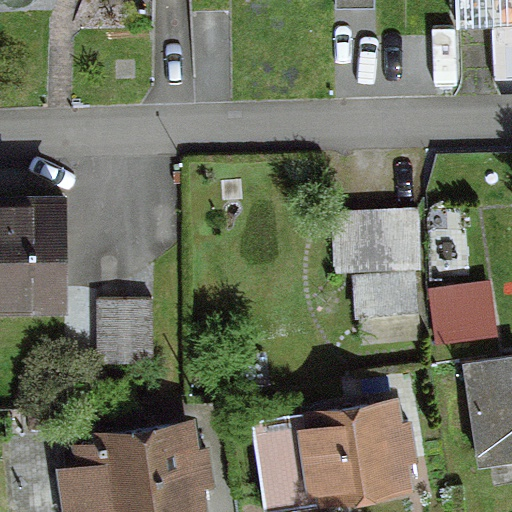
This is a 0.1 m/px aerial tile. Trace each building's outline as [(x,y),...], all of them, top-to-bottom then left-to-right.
[(452,0),(454,25),(486,24),(485,0),(452,0)] [(58,198),(0,198),(0,298),(59,298),(58,198)] [(413,210),(328,213),(329,270),(415,267),(413,210)] [(406,272),(352,278),(355,312),(409,307),(406,272)] [(147,299),(92,299),(92,362),(147,362),(147,299)] [(511,452),(511,392),(491,396),(500,454),(511,452)] [(320,490),(321,492),(398,480),(395,458),(409,456),(403,420),(390,422),(386,401),(309,414),(309,416),(256,425),(267,498),(320,490)] [(99,435),(100,441),(71,445),(74,466),(58,468),(64,511),(190,511),(194,511),(190,484),(206,482),(201,448),(185,450),(182,423),(99,435)]
